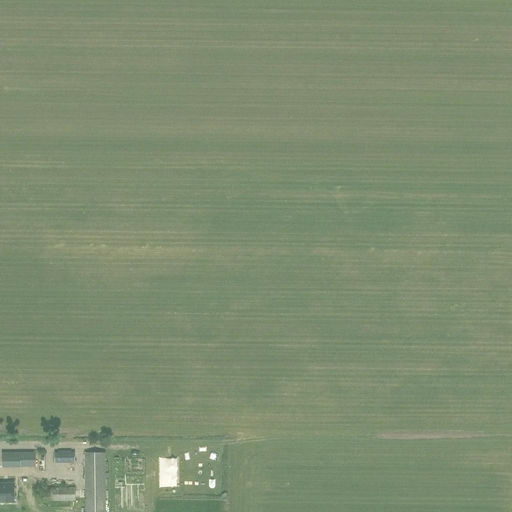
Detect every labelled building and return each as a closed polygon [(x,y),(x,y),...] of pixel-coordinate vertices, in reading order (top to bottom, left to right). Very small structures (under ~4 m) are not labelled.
[(36,453),(3,452),(3,467),(36,467),(36,453)] [(75,452),(55,453),(55,463),(75,462),(75,452)] [(105,511),(105,452),(85,453),(85,511),(105,511)] [(30,473),(18,473),(17,500),(30,500),(30,473)] [(0,502),(14,502),(14,484),(0,484),(0,502)] [(50,501),(76,500),(76,490),(75,488),(50,488),(50,501)]
